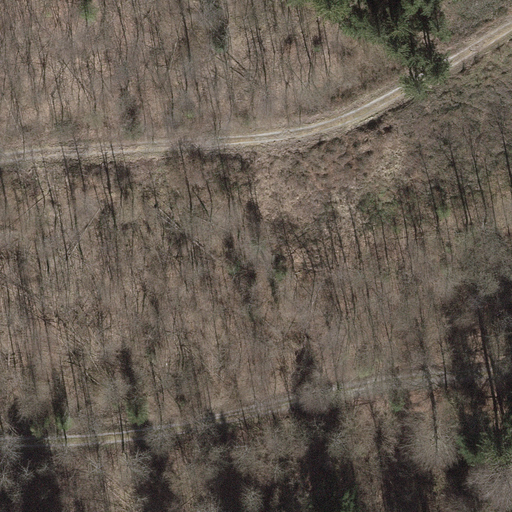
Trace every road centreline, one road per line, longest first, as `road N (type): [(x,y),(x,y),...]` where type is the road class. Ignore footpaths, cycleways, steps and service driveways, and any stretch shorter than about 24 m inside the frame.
road 1 (track): [(0,156),(333,125),(511,26)]
road 2 (track): [(511,373),(406,379),(129,434),(0,440)]
